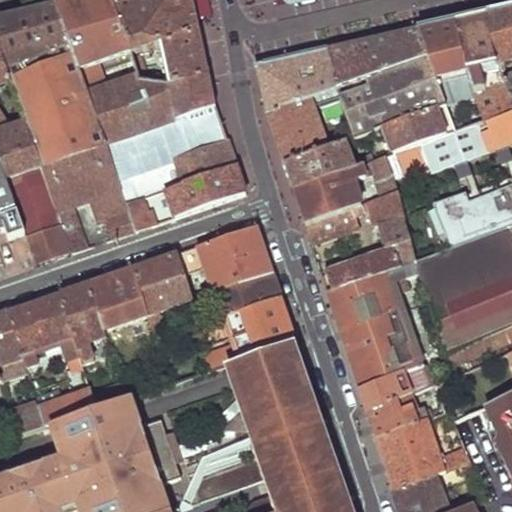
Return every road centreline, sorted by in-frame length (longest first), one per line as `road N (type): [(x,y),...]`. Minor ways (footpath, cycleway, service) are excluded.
road 1 (residential): [(375,511),(272,203)]
road 2 (residential): [(0,296),(272,203)]
road 3 (residential): [(272,203),(248,122),(232,21)]
road 4 (residential): [(402,0),(268,31),(232,21)]
